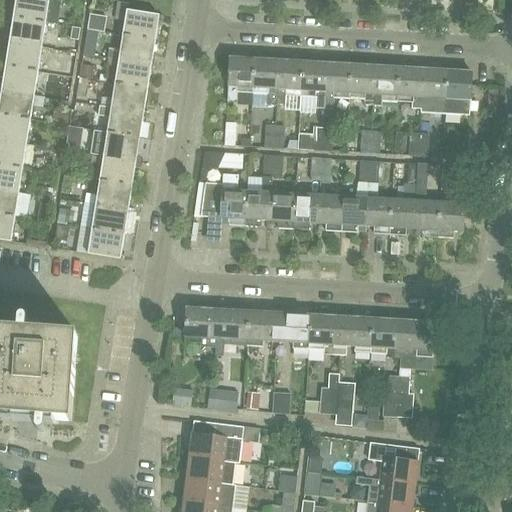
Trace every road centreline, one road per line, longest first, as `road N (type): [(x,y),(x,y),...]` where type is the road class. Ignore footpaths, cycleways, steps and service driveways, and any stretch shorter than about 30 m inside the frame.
road 1 (unclassified): [(488,306),(151,281)]
road 2 (unclassified): [(511,53),(194,26)]
road 3 (residential): [(151,281),(194,26)]
road 4 (unclassified): [(452,511),(488,306)]
road 5 (residential): [(117,485),(151,281)]
road 6 (unclassified): [(488,306),(511,164)]
road 7 (residential): [(117,485),(0,457)]
